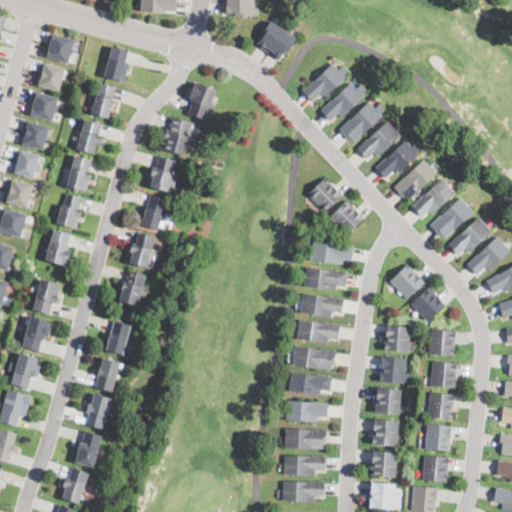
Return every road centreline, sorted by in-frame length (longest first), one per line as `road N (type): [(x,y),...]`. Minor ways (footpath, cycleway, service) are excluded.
road 1 (residential): [(465,511),(475,478),(483,356),(473,304),(278,94),(230,58),(188,48)]
road 2 (residential): [(21,511),(130,138),(176,78),(188,48)]
road 3 (residential): [(402,224),(376,263),(371,287),(347,511)]
road 4 (residential): [(188,48),(20,0)]
road 5 (residential): [(0,127),(34,4)]
